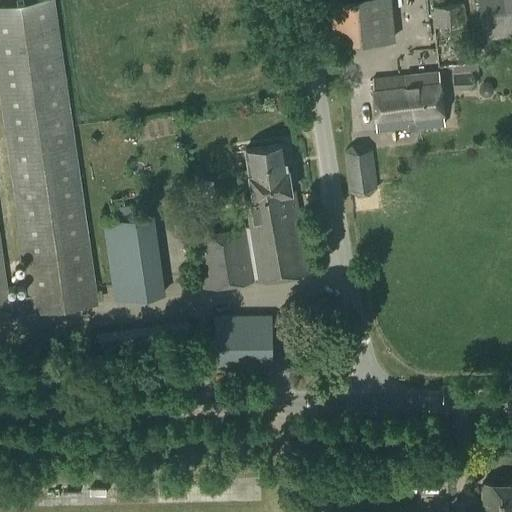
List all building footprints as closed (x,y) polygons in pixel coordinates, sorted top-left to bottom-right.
[(0,247),(0,317),(97,303),(51,0),(45,0),(0,6),(0,103),(29,297),(8,300),(0,247)] [(384,0),(328,0),(333,46),(388,41),(384,0)] [(511,0),(478,0),(482,40),(511,36),(511,0)] [(463,4),(431,7),(437,67),(451,65),(451,74),(477,72),(475,49),(468,50),(463,4)] [(438,73),(371,79),(376,131),(443,125),(438,73)] [(471,74),(452,75),(452,89),(471,89),(471,74)] [(245,226),(196,234),(204,288),(308,272),(296,188),(293,189),(292,183),(295,181),(294,172),(290,170),(286,142),(246,149),(251,181),(242,183),(244,197),(241,197),(245,226)] [(352,143),(345,152),(349,191),(357,198),(369,196),(376,188),(371,149),(363,142),(352,143)] [(151,213),(103,221),(115,301),(163,293),(151,213)] [(272,315),(216,315),(216,370),(272,369),(272,315)] [(188,320),(96,333),(99,353),(191,340),(188,320)] [(511,511),(511,481),(483,481),(483,511),(511,511)]
